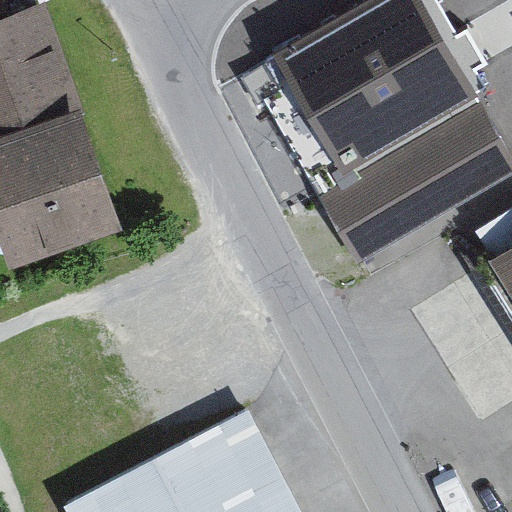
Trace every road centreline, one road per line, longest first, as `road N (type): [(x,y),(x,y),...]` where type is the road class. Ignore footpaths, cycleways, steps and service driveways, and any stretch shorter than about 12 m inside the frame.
road 1 (residential): [(218,0),(195,39),(200,113),(405,511)]
road 2 (track): [(259,230),(0,345)]
